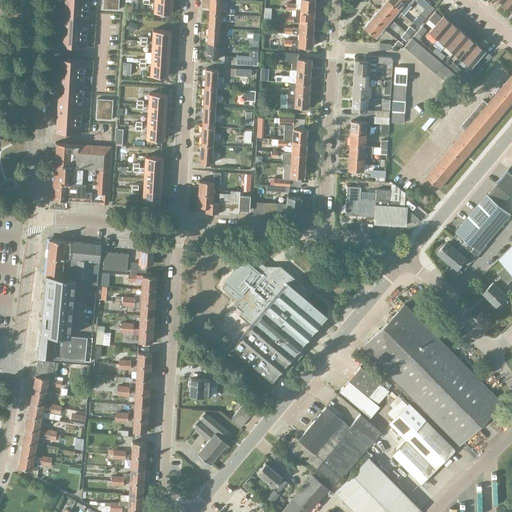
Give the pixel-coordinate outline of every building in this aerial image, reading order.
[(88,0),(63,0),(62,21),(87,22),(88,0)] [(102,0),(102,9),(118,10),(118,0),(102,0)] [(171,13),(172,1),(154,0),(153,12),(171,13)] [(220,10),(221,1),(220,0),(209,0),(209,13),(220,14),(220,16),(226,16),(227,12),(220,10)] [(314,11),(314,0),(300,0),(300,3),(294,3),(294,4),(286,3),(286,9),(296,10),(300,10),(314,11)] [(402,13),(397,9),(386,0),(385,0),(378,9),(390,18),(394,14),(398,17),(402,13)] [(410,4),(405,0),(404,0),(386,0),(397,9),(401,5),(406,9),(410,4)] [(434,7),(424,0),(404,0),(405,0),(414,0),(424,9),(425,8),(430,12),(434,7)] [(430,12),(425,8),(424,9),(420,13),(425,18),(430,12)] [(397,24),(390,18),(378,9),(371,18),(382,27),(383,27),(386,23),(393,29),(397,24)] [(313,23),(314,11),(300,10),(296,10),(295,16),(285,16),(285,21),(293,22),(299,22),(313,23)] [(219,25),(220,16),(220,14),(209,13),(208,28),(219,29),(219,31),(225,31),(226,27),(219,25)] [(421,23),(425,18),(420,13),(416,19),(421,23)] [(437,39),(453,20),(449,17),(447,19),(442,15),(429,32),(437,39)] [(371,18),(363,27),(375,37),(380,31),(382,33),(385,29),(383,27),(382,27),(371,18)] [(445,46),(459,29),(455,26),(457,24),(453,20),(437,39),(445,46)] [(87,22),(62,21),(61,45),(86,47),(87,22)] [(312,35),(313,23),(299,22),(299,28),(285,28),(284,33),(298,34),(312,35)] [(405,31),(410,36),(415,30),(409,26),(405,31)] [(225,41),(225,31),(219,31),(219,29),(208,28),(207,42),(218,43),(218,45),(224,46),(225,41)] [(453,53),(469,34),(465,31),(463,33),(459,29),(445,46),(453,53)] [(169,42),(170,31),(152,30),(151,41),(169,42)] [(405,41),(410,36),(405,31),(400,37),(405,41)] [(311,47),(312,35),(298,34),(298,41),(292,40),(284,40),(283,45),(291,46),(291,47),(298,47),(298,46),(311,47)] [(462,60),(476,43),(472,40),(473,38),(469,34),(453,53),(462,60)] [(408,51),(416,42),(412,38),(404,47),(408,51)] [(392,46),(397,50),(398,50),(402,45),(403,44),(397,40),(392,46)] [(169,53),(169,42),(151,41),(151,52),(169,53)] [(224,46),(218,45),(218,43),(207,42),(206,58),(216,58),(216,60),(224,61),(224,56),(224,46)] [(412,55),(420,45),(416,42),(408,51),(412,55)] [(476,43),(462,60),(470,67),(486,48),(482,44),(480,47),(476,43)] [(417,58),(424,49),(420,45),(412,55),(417,58)] [(421,62),(429,53),(424,49),(417,58),(421,62)] [(310,59),(298,58),(298,52),(282,51),(281,60),(291,60),(290,64),(290,70),(310,71),(310,59)] [(168,64),(169,53),(151,52),(150,63),(168,64)] [(425,65),(433,56),(429,53),(421,62),(425,65)] [(257,57),(236,56),(236,63),(254,64),(257,63),(257,57)] [(429,69),(437,60),(433,56),(425,65),(429,69)] [(85,59),(60,58),(58,82),(83,84),(85,59)] [(376,66),(377,61),(368,60),(354,60),(353,72),(368,73),(369,66),(376,66)] [(433,72),(441,63),(437,60),(429,69),(433,72)] [(167,76),(168,64),(150,63),(149,75),(167,76)] [(438,76),(445,67),(441,63),(433,72),(438,76)] [(500,68),(507,74),(511,70),(504,64),(500,68)] [(260,66),(259,73),(268,74),(270,67),(260,66)] [(442,79),(449,70),(445,67),(438,76),(442,79)] [(204,88),(215,88),(216,83),(223,82),(223,78),(216,76),(217,69),(205,68),(205,70),(204,75),(205,75),(204,88)] [(310,71),(290,70),(289,70),(289,76),(282,76),(281,82),(288,82),(309,83),(310,71)] [(449,70),(442,79),(446,83),(454,74),(449,70)] [(376,79),(376,74),(368,73),(353,72),(353,85),(368,86),(368,85),(370,85),(370,79),(376,79)] [(439,188),(511,102),(511,78),(510,77),(488,103),(483,99),(460,126),(465,130),(426,176),(439,188)] [(83,84),(58,82),(57,106),(82,108),(83,84)] [(308,95),(309,83),(288,82),(288,88),(281,88),(280,93),(308,95)] [(367,98),(368,86),(353,85),(352,97),(367,98)] [(215,95),(215,88),(204,88),(204,89),(203,89),(203,94),(204,94),(203,106),(214,107),(214,102),(222,101),(222,97),(215,95)] [(254,101),(255,90),(246,90),(246,100),(254,101)] [(165,105),(166,94),(148,93),(148,104),(165,105)] [(308,108),(308,95),(280,93),(280,94),(287,94),(286,109),(280,109),(279,116),(293,116),(294,110),(294,107),(308,108)] [(366,110),(367,98),(352,97),(351,110),(366,110)] [(96,99),(95,119),(111,120),(112,100),(96,99)] [(165,116),(165,105),(148,104),(147,115),(165,116)] [(82,108),(57,106),(55,131),(80,132),(82,108)] [(214,114),(214,107),(203,106),(203,108),(202,108),(202,113),(203,113),(202,125),(213,126),(213,121),(221,120),(221,115),(214,114)] [(425,127),(434,116),(431,113),(422,124),(425,127)] [(164,128),(165,116),(147,115),(146,127),(164,128)] [(306,129),(293,128),(293,118),(279,118),(279,124),(284,124),(283,140),(306,141),(306,129)] [(369,134),(369,122),(350,121),(350,133),(365,134),(365,133),(369,134)] [(212,133),(213,126),(202,125),(202,127),(201,127),(201,132),(201,144),(212,145),(212,140),(219,139),(220,134),(212,133)] [(163,139),(164,128),(146,127),(146,138),(163,139)] [(251,130),(244,130),(243,142),(250,143),(251,130)] [(365,134),(350,133),(349,145),(364,146),(364,145),(364,139),(370,140),(371,134),(369,134),(365,133),(365,134)] [(306,141),(283,140),(278,139),(277,145),(291,146),(291,151),(291,152),(305,153),(306,141)] [(111,146),(69,144),(55,143),(56,144),(55,164),(70,164),(92,166),(93,163),(110,164),(111,146)] [(211,152),(212,145),(201,144),(200,146),(200,151),(199,163),(211,164),(211,159),(218,158),(219,153),(211,152)] [(368,158),(371,158),(372,146),(364,145),(364,146),(349,145),(348,157),(368,158)] [(291,151),(284,151),(271,150),(270,156),(284,157),(291,157),(290,163),(290,164),(304,165),(305,153),(291,152),(291,151)] [(162,168),(162,157),(144,156),(144,167),(162,168)] [(234,156),(234,166),(247,167),(247,156),(234,156)] [(367,163),(368,158),(348,157),(347,169),(363,170),(363,163),(367,163)] [(290,164),(290,163),(283,162),(282,178),(273,177),(272,185),(289,186),(290,176),(303,177),(304,165),(290,164)] [(107,203),(110,164),(93,163),(92,166),(70,164),(55,164),(54,163),(53,181),(74,182),(92,183),(94,183),(94,180),(101,180),(100,201),(100,203),(107,203)] [(161,179),(162,168),(144,167),(143,178),(161,179)] [(497,183),(490,191),(487,194),(456,231),(458,232),(453,237),(476,256),(489,241),(488,240),(510,214),(501,206),(510,194),(511,195),(511,172),(508,169),(496,182),(497,183)] [(213,194),(213,189),(219,189),(220,172),(213,172),(213,181),(198,180),(198,193),(213,194)] [(244,185),(244,175),(227,175),(227,185),(244,185)] [(160,191),(161,179),(143,178),(142,190),(160,191)] [(91,200),(100,201),(101,180),(94,180),(94,183),(92,183),(74,182),(53,181),(52,188),(52,198),(67,199),(68,199),(83,200),(91,201),(91,200)] [(374,216),(375,199),(359,198),(360,187),(346,186),(344,214),(374,216)] [(376,189),(375,199),(374,216),(374,223),(405,225),(406,205),(399,205),(399,200),(390,200),(390,190),(376,189)] [(160,202),(160,191),(142,190),(142,201),(160,202)] [(213,194),(198,193),(197,206),(205,207),(205,212),(239,214),(239,210),(249,210),(250,195),(240,195),(240,191),(230,190),(230,193),(219,192),(218,202),(212,202),(213,194)] [(277,203),(276,211),(286,211),(286,213),(299,213),(300,197),(287,197),(287,204),(277,203)] [(476,256),(453,237),(449,243),(447,241),(438,252),(445,258),(444,260),(449,263),(450,262),(458,269),(466,258),(468,260),(474,259),(476,256)] [(92,243),(48,239),(47,256),(68,258),(68,259),(76,259),(76,260),(99,262),(101,244),(92,243)] [(511,246),(499,260),(505,266),(511,272),(511,246)] [(130,274),(136,275),(136,272),(145,273),(146,264),(152,264),(153,248),(140,247),(140,257),(139,257),(139,263),(130,262),(130,274)] [(250,325),(232,346),(232,347),(271,380),(280,369),(286,373),(304,351),(299,347),(326,315),(307,298),(311,293),(280,266),(277,270),(274,268),(270,273),(265,269),(267,267),(253,255),(247,263),(243,260),(225,280),(227,282),(222,288),(235,299),(236,297),(239,299),(234,305),(241,312),(238,315),(250,325)] [(76,260),(76,259),(68,259),(68,258),(47,256),(45,273),(45,274),(75,277),(80,277),(86,278),(92,278),(97,279),(99,262),(76,260)] [(508,284),(511,279),(511,272),(505,266),(497,273),(500,276),(494,282),(493,282),(483,292),(496,305),(507,295),(500,288),(506,282),(508,284)] [(73,306),(75,277),(45,274),(42,304),(73,306)] [(154,290),(155,276),(142,275),(136,275),(135,281),(142,281),(141,289),(154,290)] [(363,285),(366,281),(361,277),(357,281),(363,285)] [(153,303),(154,290),(141,289),(141,295),(135,294),(134,297),(128,297),(128,305),(134,306),(134,302),(153,303)] [(153,316),(153,303),(134,302),(134,306),(134,308),(140,308),(139,315),(153,316)] [(59,334),(70,336),(72,310),(73,306),(42,304),(42,307),(39,333),(59,334)] [(403,304),(361,347),(459,445),(459,444),(495,408),(501,402),(403,304)] [(152,329),(153,316),(139,315),(139,328),(152,329)] [(97,325),(95,343),(102,344),(104,326),(97,325)] [(151,343),(152,329),(139,328),(133,327),(132,332),(132,334),(138,335),(138,342),(151,343)] [(70,336),(59,334),(39,333),(37,357),(84,361),(86,337),(70,336)] [(136,365),(149,366),(150,352),(137,352),(136,364),(136,365)] [(57,363),(54,362),(38,360),(35,376),(35,375),(34,376),(54,380),(54,379),(50,378),(51,375),(55,376),(57,363)] [(149,379),(149,366),(136,365),(136,364),(130,364),(130,369),(129,368),(129,370),(136,371),(135,378),(149,379)] [(348,380),(367,396),(379,382),(360,366),(354,373),(348,380)] [(34,376),(32,389),(45,391),(51,392),(53,385),(60,386),(61,380),(54,379),(54,380),(34,376)] [(148,392),(149,379),(135,378),(135,391),(148,392)] [(210,397),(212,379),(203,379),(190,378),(189,396),(210,397)] [(379,406),(367,396),(348,380),(339,391),(369,417),(379,406)] [(45,391),(32,389),(30,402),(43,404),(44,397),(52,398),(52,392),(51,392),(45,391)] [(147,405),(148,392),(135,391),(134,405),(147,405)] [(379,402),(384,404),(388,398),(384,395),(379,402)] [(242,406),(251,414),(255,409),(245,401),(242,406)] [(30,402),(27,415),(40,417),(42,410),(54,412),(55,404),(49,403),(49,405),(43,404),(30,402)] [(405,440),(402,444),(391,454),(420,483),(454,449),(408,404),(388,423),(405,440)] [(146,419),(147,405),(134,405),(133,418),(146,419)] [(248,418),(251,414),(242,406),(238,410),(248,418)] [(298,439),(295,437),(295,436),(288,445),(335,485),(380,431),(361,415),(350,428),(325,407),(298,439)] [(244,423),(248,418),(238,410),(234,414),(244,423)] [(85,415),(71,412),(69,421),(84,423),(85,415)] [(227,443),(224,440),(230,433),(204,412),(192,426),(208,440),(197,453),(201,457),(200,458),(204,461),(205,460),(209,463),(223,447),(225,449),(228,445),(226,443),(227,443)] [(491,420),(502,428),(508,420),(497,412),(491,420)] [(240,427),(244,423),(234,414),(230,419),(240,427)] [(38,430),(40,417),(27,415),(25,428),(38,430)] [(145,432),(146,419),(133,418),(132,431),(145,432)] [(38,430),(25,428),(22,441),(36,443),(37,436),(43,437),(49,438),(50,430),(44,429),(44,431),(38,430)] [(33,456),(36,443),(22,441),(20,454),(33,456)] [(132,441),(131,455),(144,456),(145,442),(132,441)] [(31,468),(33,456),(20,454),(18,467),(31,470),(31,468)] [(143,469),(144,456),(131,455),(130,468),(143,469)] [(368,457),(334,491),(354,511),(416,511),(420,509),(368,457)] [(281,477),(265,463),(261,467),(260,466),(256,471),(257,471),(256,472),(268,482),(265,486),(270,490),(273,486),(278,491),(286,481),(281,477)] [(142,482),(143,469),(130,468),(130,474),(123,474),(123,477),(117,477),(117,484),(123,485),(123,481),(129,481),(142,482)] [(307,511),(318,499),(327,488),(311,475),(280,511),(307,511)] [(142,495),(142,482),(129,481),(128,495),(142,495)] [(141,509),(142,495),(128,495),(128,501),(119,500),(119,503),(116,503),(115,511),(121,511),(121,508),(141,509)]
